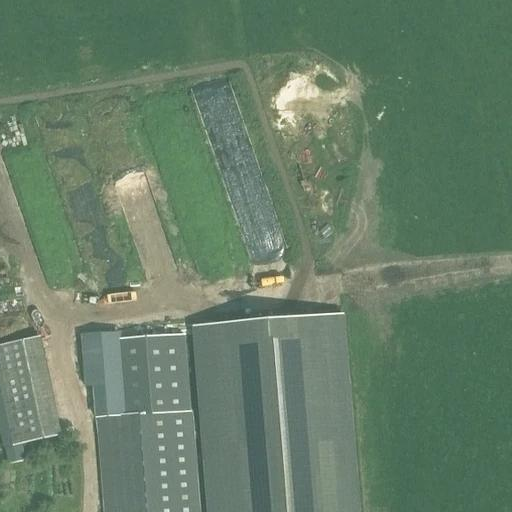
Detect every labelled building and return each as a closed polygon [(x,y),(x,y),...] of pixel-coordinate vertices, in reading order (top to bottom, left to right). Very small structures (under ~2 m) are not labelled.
[(162,144),(192,137),(184,101),(153,108),(162,144)] [(221,171),(257,166),(250,118),(214,123),(221,171)] [(221,211),(188,213),(189,228),(222,226),(221,211)] [(194,328),(208,511),(359,511),(344,316),(194,328)] [(98,419),(105,511),(198,511),(191,421),(193,421),(187,335),(120,340),(126,417),(98,419)] [(0,346),(0,381),(14,447),(61,437),(40,338),(0,346)]
